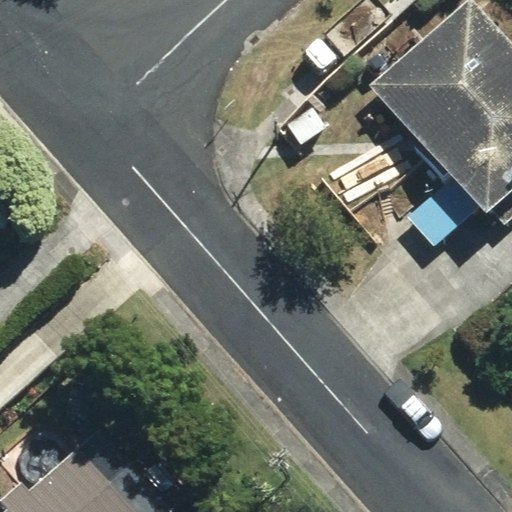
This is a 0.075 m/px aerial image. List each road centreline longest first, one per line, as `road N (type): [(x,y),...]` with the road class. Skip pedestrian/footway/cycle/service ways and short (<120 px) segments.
road 1 (residential): [(435,511),(89,122)]
road 2 (residential): [(89,122),(227,0)]
road 3 (residential): [(89,122),(0,16)]
